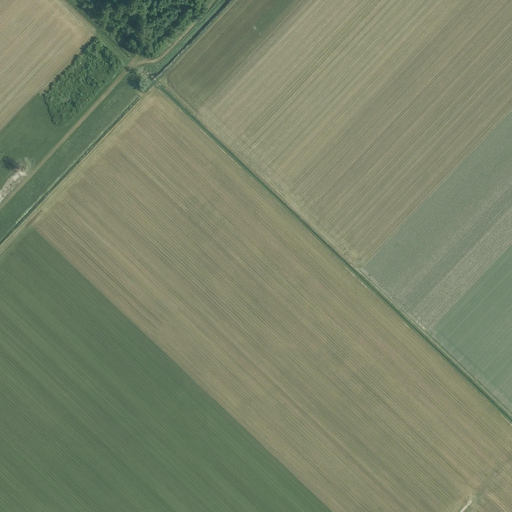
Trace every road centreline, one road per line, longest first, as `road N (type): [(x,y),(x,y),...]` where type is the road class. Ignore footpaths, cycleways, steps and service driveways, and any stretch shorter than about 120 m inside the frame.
road 1 (track): [(136,65),(0,207)]
road 2 (track): [(215,0),(160,57),(136,65),(73,0)]
